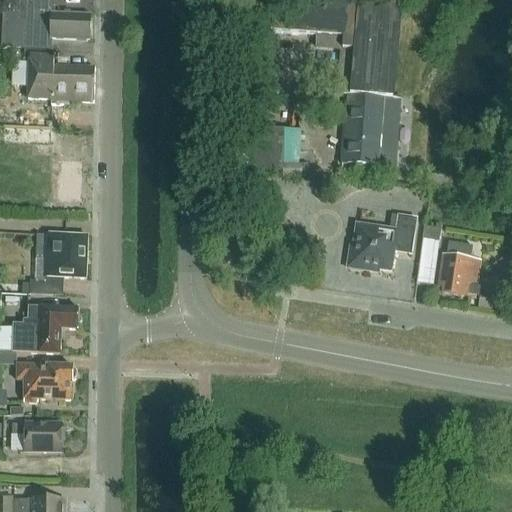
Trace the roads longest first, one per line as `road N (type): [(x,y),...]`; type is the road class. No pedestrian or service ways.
road 1 (unclassified): [(110,331),(115,0)]
road 2 (unclassified): [(511,383),(191,323)]
road 3 (unclassified): [(191,323),(198,0)]
road 4 (residential): [(109,511),(110,363)]
road 5 (unclassified): [(511,330),(375,307)]
